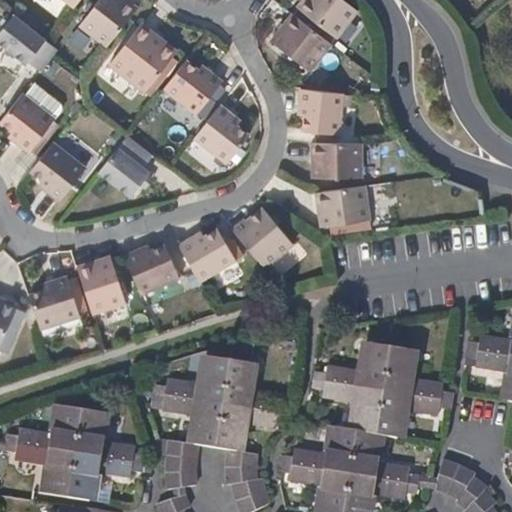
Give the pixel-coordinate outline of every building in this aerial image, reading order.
[(139,7),(129,0),(99,0),(80,25),(107,46),(131,16),(139,7)] [(357,10),(343,0),(302,0),(297,7),(337,37),(357,10)] [(13,15),(7,10),(0,18),(0,26),(2,29),(13,15)] [(330,45),(292,13),(271,40),(310,71),(330,45)] [(47,41),(13,15),(2,29),(0,31),(0,41),(26,62),(29,62),(39,70),(49,57),(56,48),(47,41)] [(153,33),(141,24),(109,64),(144,91),(175,50),(165,41),(162,44),(151,36),(153,33)] [(198,71),(185,61),(163,88),(196,114),(221,80),(202,65),(198,71)] [(60,102),(34,82),(24,94),(22,92),(0,119),(11,129),(8,133),(29,150),(42,134),(47,138),(58,123),(53,119),(61,109),(60,102)] [(344,94),(301,89),(298,113),(304,114),(302,131),(339,136),(344,94)] [(241,121),(220,105),(195,137),(228,162),(248,135),(237,127),(241,121)] [(47,138),(42,134),(29,150),(35,154),(47,138)] [(152,156),(126,136),(99,170),(131,195),(136,188),(147,175),(148,172),(143,167),(152,156)] [(84,167),(53,143),(31,171),(42,179),(38,183),(59,200),(84,167)] [(360,143),(312,143),(311,177),(359,178),(360,143)] [(152,179),(147,175),(136,188),(142,193),(152,179)] [(366,219),(361,185),(313,192),(317,226),(366,219)] [(293,244),(262,206),(246,220),(244,217),(231,228),(263,268),(293,244)] [(226,243),(217,227),(204,235),(200,229),(177,243),(199,282),(242,255),(233,238),(226,243)] [(166,250),(163,243),(148,249),(146,245),(123,255),(140,293),(177,277),(166,250)] [(125,302),(109,254),(75,265),(77,271),(90,313),(125,302)] [(78,316),(65,275),(41,282),(43,288),(27,293),(38,328),(78,316)] [(0,339),(15,304),(2,298),(1,301),(0,300),(0,339)] [(468,342),(467,350),(511,357),(511,342),(479,337),(478,343),(468,342)] [(315,372),(314,380),(383,391),(390,349),(369,345),(366,357),(362,357),(359,372),(326,367),(325,374),(315,372)] [(410,353),(390,349),(383,391),(450,403),(452,395),(441,393),(442,386),(411,381),(413,366),(408,365),(410,353)] [(508,401),(511,401),(511,357),(467,350),(466,358),(475,360),(474,367),(507,373),(504,388),(510,389),(508,401)] [(157,383),(155,391),(222,402),(230,359),(209,355),(206,369),(201,368),(198,384),(168,378),(167,385),(157,383)] [(249,363),(230,359),(222,402),(292,414),(294,406),(284,404),(285,398),(250,392),(253,377),(247,376),(249,363)] [(376,434),(383,391),(314,380),(312,388),(322,390),(321,397),(354,403),(352,417),(356,418),(354,431),(355,431),(376,434)] [(214,447),(222,402),(155,391),(154,399),(164,401),(163,408),(193,413),(191,428),(195,429),(193,443),(197,444),(214,447)] [(449,411),(450,403),(383,391),(376,434),(397,438),(399,426),(403,426),(406,411),(437,416),(439,410),(449,411)] [(291,422),(292,414),(222,402),(214,447),(227,449),(235,450),(238,436),(243,437),(246,422),(279,428),(281,420),(291,422)] [(75,452),(82,409),(61,405),(58,420),(54,419),(50,434),(20,429),(18,436),(8,435),(7,443),(75,452)] [(82,409),(75,452),(143,462),(144,456),(134,454),(135,446),(103,442),(105,428),(100,427),(102,412),(82,409)] [(281,464),(348,474),(355,431),(354,431),(335,427),(333,441),(328,440),(325,455),(294,450),(293,456),(283,455),(281,464)] [(375,448),(376,434),(355,431),(348,474),(418,485),(419,478),(408,476),(409,469),(377,463),(379,448),(375,448)] [(195,458),(197,444),(193,443),(169,439),(166,454),(195,458)] [(46,494),(68,497),(75,452),(7,443),(5,451),(16,453),(14,459),(45,464),(43,480),(48,480),(46,494)] [(226,467),(255,467),(255,454),(235,450),(227,449),(226,467)] [(143,462),(75,452),(68,497),(88,500),(90,487),(95,488),(98,472),(130,477),(132,470),(141,471),(143,462)] [(194,471),(195,458),(166,454),(166,472),(194,471)] [(447,493),(459,466),(442,461),(435,488),(447,493)] [(320,511),(342,511),(348,474),(281,464),(281,471),(290,473),(290,479),(319,484),(317,500),(322,501),(320,511)] [(459,466),(447,493),(459,498),(472,478),(474,475),(459,466)] [(255,467),(226,467),(228,483),(232,482),(256,478),(255,467)] [(194,471),(166,472),(168,489),(195,484),(194,471)] [(416,494),(418,485),(348,474),(342,511),(364,511),(365,508),(369,509),(372,493),(405,499),(406,493),(416,494)] [(260,478),(256,478),(232,482),(237,499),(263,490),(260,478)] [(472,478),(459,498),(457,502),(466,509),(483,491),(485,488),(472,478)] [(250,511),(269,502),(263,490),(237,499),(241,511),(250,511)] [(494,502),(483,491),(466,509),(463,511),(482,511),(490,506),(494,502)] [(160,511),(179,511),(182,510),(190,506),(184,494),(156,504),(160,511)]
